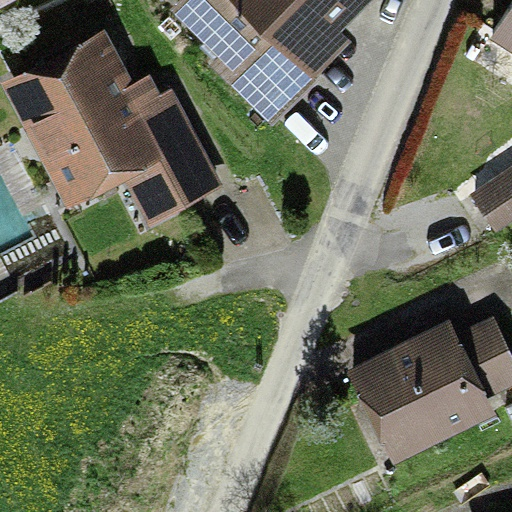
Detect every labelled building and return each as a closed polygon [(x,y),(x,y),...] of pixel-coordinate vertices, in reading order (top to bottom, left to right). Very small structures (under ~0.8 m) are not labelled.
[(328,13),(340,0),(179,0),(176,3),(222,49),(212,59),(273,117),(317,71),(293,48),(328,13)] [(511,0),(509,0),(490,31),(511,45),(511,0)] [(148,147),(177,200),(216,179),(170,92),(137,109),(130,97),(99,38),(12,84),(69,190),(148,147)] [(511,162),(470,189),(495,228),(511,217),(511,162)] [(394,459),(496,409),(489,394),(511,383),(511,344),(495,310),(457,329),(449,314),(347,364),(394,459)]
